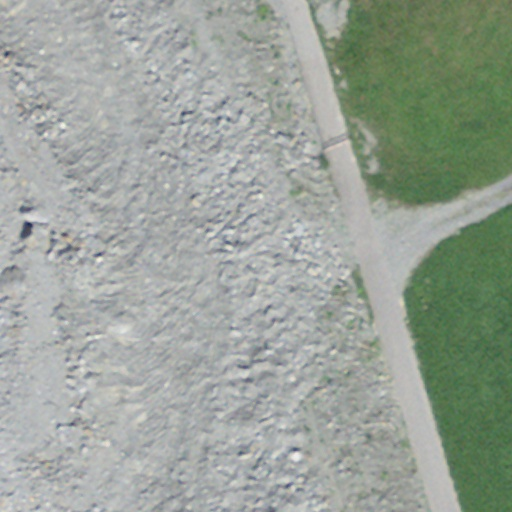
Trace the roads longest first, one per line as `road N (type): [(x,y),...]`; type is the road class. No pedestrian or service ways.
road 1 (track): [(450,511),(368,252)]
road 2 (track): [(368,252),(291,0)]
road 3 (track): [(368,252),(511,183)]
